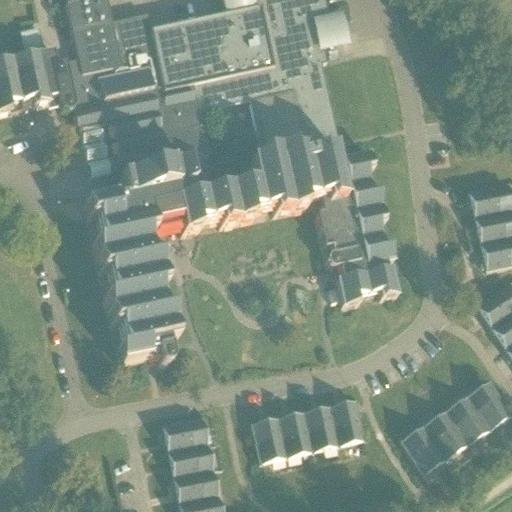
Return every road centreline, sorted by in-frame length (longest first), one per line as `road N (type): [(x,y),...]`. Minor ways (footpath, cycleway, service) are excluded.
road 1 (residential): [(79,425),(359,373),(423,327),(434,292),(411,102),(375,0)]
road 2 (residential): [(79,425),(22,160),(0,166)]
